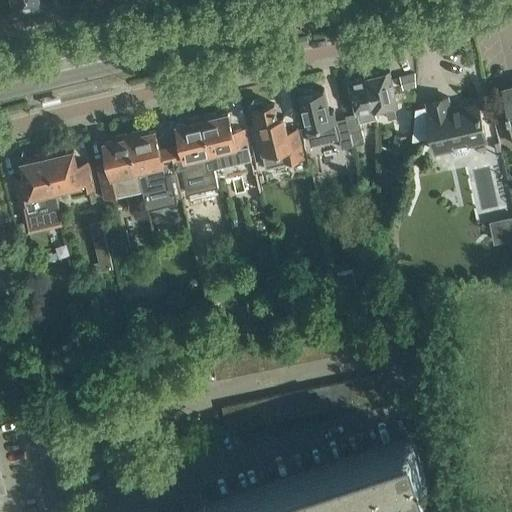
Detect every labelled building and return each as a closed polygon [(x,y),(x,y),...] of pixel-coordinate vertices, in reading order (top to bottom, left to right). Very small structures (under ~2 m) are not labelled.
[(9,0),(12,9),(15,8),(19,10),(25,9),(27,5),(38,2),(37,0),(9,0)] [(368,75),(366,76),(373,108),(374,108),(385,106),(388,118),(396,116),(394,104),(397,103),(389,70),(379,73),(376,71),(370,73),(368,75)] [(415,71),(400,75),(403,89),(413,86),(416,86),(415,71)] [(357,112),(346,114),(346,117),(353,145),(364,143),(359,121),(377,117),(374,108),(373,108),(366,76),(349,80),(357,112)] [(511,85),(503,88),(511,126),(511,85)] [(303,93),(300,93),(308,127),(311,141),(340,135),(343,147),(353,145),(346,117),(336,119),(334,109),(329,110),(324,88),(315,90),(311,88),(305,90),(303,93)] [(415,108),(412,140),(432,135),(435,151),(451,147),(452,150),(457,154),(467,152),(470,146),(469,143),(486,139),(478,102),(451,108),(448,96),(427,101),(428,105),(415,108)] [(255,102),(252,108),(266,166),(304,157),(297,128),(287,130),(284,115),(277,117),(274,103),(266,104),(261,101),(255,102)] [(216,112),(201,115),(210,152),(211,151),(215,167),(252,159),(244,128),(233,130),(228,112),(216,115),(216,112)] [(181,142),(169,145),(175,170),(176,172),(183,170),(188,192),(218,184),(210,152),(201,115),(188,118),(189,121),(177,124),(181,142)] [(128,132),(137,169),(151,166),(153,175),(175,170),(169,145),(160,148),(155,129),(143,132),(143,129),(128,132)] [(140,182),(137,169),(128,132),(115,135),(116,138),(104,141),(108,160),(97,163),(105,198),(118,195),(116,188),(140,182)] [(396,135),(392,152),(401,154),(405,155),(409,138),(405,137),(396,135)] [(71,193),(95,188),(88,161),(77,163),(73,149),(62,152),(58,149),(46,152),(55,189),(69,186),(71,193)] [(55,189),(46,152),(35,154),(34,158),(22,161),(25,175),(14,178),(20,205),(21,205),(24,217),(46,212),(45,208),(58,205),(55,189)] [(90,221),(95,239),(106,237),(101,218),(90,221)] [(111,233),(115,248),(125,246),(121,231),(111,233)] [(17,269),(0,273),(0,284),(2,292),(21,288),(17,269)] [(271,297),(273,306),(287,303),(283,283),(272,285),(274,296),(271,297)] [(254,333),(250,316),(211,326),(215,342),(254,333)] [(355,325),(360,348),(372,346),(367,322),(355,325)] [(355,325),(343,327),(348,350),(360,348),(355,325)] [(343,327),(331,330),(336,353),(348,350),(343,327)] [(319,332),(324,355),(336,353),(331,330),(319,332)] [(319,332),(307,335),(312,358),(324,355),(319,332)] [(295,337),(300,360),(312,358),(307,335),(295,337)] [(295,337),(283,340),(288,363),(300,360),(295,337)] [(271,342),(276,365),(288,363),(283,340),(271,342)] [(271,342),(259,345),(264,368),(276,365),(271,342)] [(247,347),(252,370),(264,368),(259,345),(247,347)] [(247,347),(235,349),(240,373),(252,370),(247,347)] [(223,352),(228,375),(240,373),(235,349),(223,352)] [(88,368),(85,352),(61,358),(65,373),(88,368)] [(223,352),(212,354),(216,378),(228,375),(223,352)] [(365,376),(370,399),(382,396),(377,373),(365,376)] [(365,376),(353,378),(358,401),(370,399),(365,376)] [(341,380),(346,404),(358,401),(353,378),(341,380)] [(341,380),(329,383),(334,406),(346,404),(341,380)] [(317,385),(322,409),(334,406),(329,383),(317,385)] [(317,385),(306,388),(310,411),(322,409),(317,385)] [(294,390),(298,414),(310,411),(306,388),(294,390)] [(294,390),(282,393),(287,416),(298,414),(294,390)] [(270,395),(275,419),(287,416),(282,393),(270,395)] [(270,395),(258,398),(263,421),(275,419),(270,395)] [(246,400),(251,424),(263,421),(258,398),(246,400)] [(246,400),(234,403),(239,426),(251,424),(246,400)] [(222,405),(226,424),(227,429),(239,426),(234,403),(222,405)] [(191,511),(335,511),(427,482),(413,439),(207,507),(191,511)] [(202,454),(199,443),(187,447),(191,458),(202,454)] [(204,498),(187,504),(189,511),(191,511),(207,507),(204,498)]
